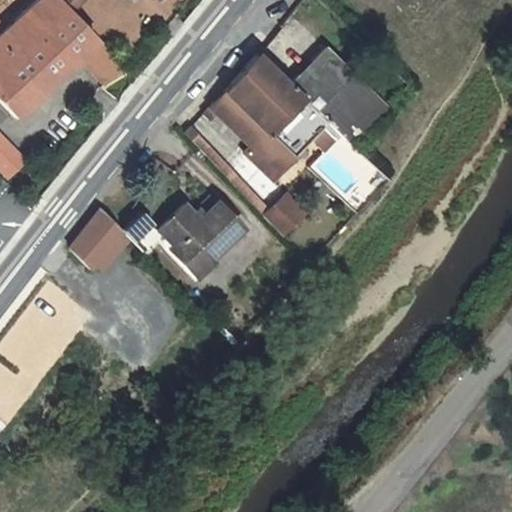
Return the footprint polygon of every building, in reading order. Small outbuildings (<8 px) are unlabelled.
[(57,0),(36,0),(0,33),(0,103),(14,118),(81,53),(84,56),(80,61),(104,88),(124,73),(67,11),(57,0)] [(57,0),(67,11),(77,0),(57,0)] [(323,46),(286,84),(305,103),(338,134),(349,145),(386,106),(323,46)] [(259,154),(276,171),(309,138),(322,152),(338,134),(305,103),(286,84),(255,56),(229,83),(229,84),(209,106),(201,114),(207,119),(214,111),(251,147),(259,154)] [(190,126),(183,134),(188,139),(195,132),(190,126)] [(0,172),(6,179),(24,161),(0,135),(0,172)] [(259,154),(251,147),(245,153),(253,161),(270,177),(276,171),(259,154)] [(284,194),(260,215),(277,234),(301,212),(284,194)] [(139,212),(119,231),(142,255),(162,236),(170,245),(167,249),(192,275),(240,228),(215,203),(196,221),(181,204),(155,229),(139,212)] [(98,208),(67,248),(87,270),(119,231),(98,208)] [(511,390),(501,397),(511,418),(511,390)]
